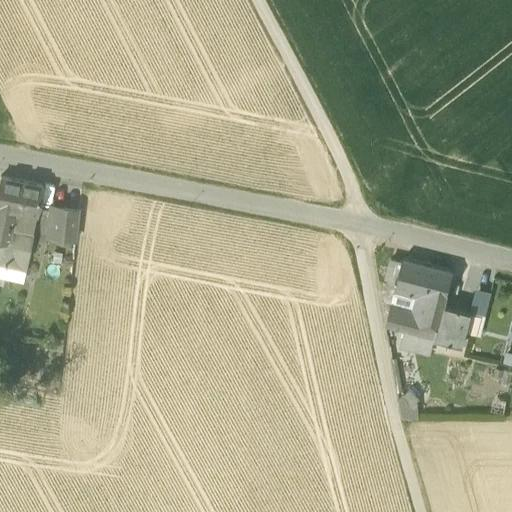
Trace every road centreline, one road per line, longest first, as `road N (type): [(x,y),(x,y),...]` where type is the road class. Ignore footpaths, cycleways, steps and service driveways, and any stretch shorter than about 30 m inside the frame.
road 1 (residential): [(358,223),(0,155)]
road 2 (residential): [(358,223),(391,427),(416,511)]
road 3 (track): [(252,0),(358,223)]
road 4 (residential): [(511,264),(358,223)]
